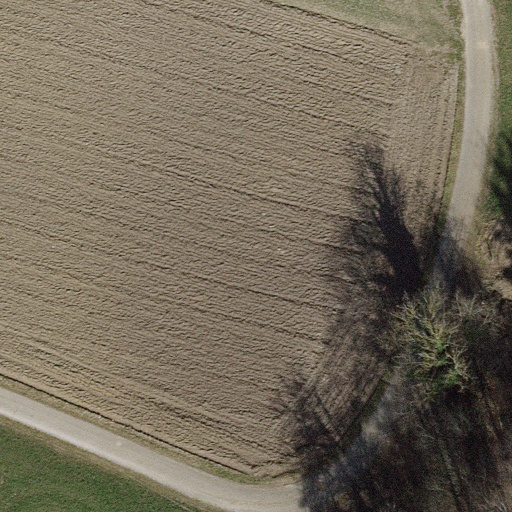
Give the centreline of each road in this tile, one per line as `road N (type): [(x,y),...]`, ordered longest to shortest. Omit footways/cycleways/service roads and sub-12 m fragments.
road 1 (track): [(474,0),(482,59),(474,176),(447,311),(402,433),(356,494),(300,511)]
road 2 (track): [(298,511),(223,500),(0,404)]
